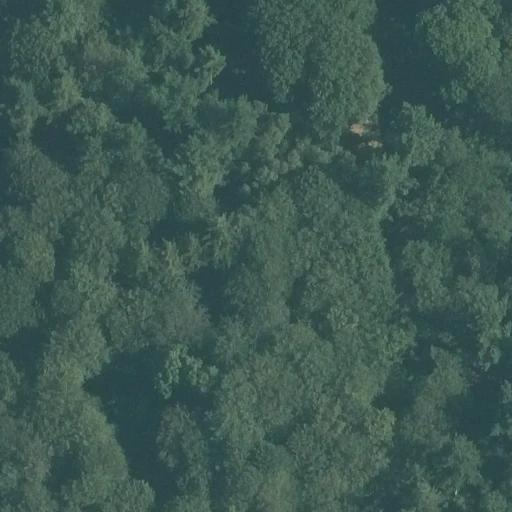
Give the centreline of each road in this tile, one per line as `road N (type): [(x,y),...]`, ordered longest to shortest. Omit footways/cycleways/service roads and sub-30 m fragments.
road 1 (track): [(473,511),(446,440),(483,315),(498,220),(495,158),(474,40),(446,0)]
road 2 (track): [(162,0),(90,33),(16,49),(0,45)]
